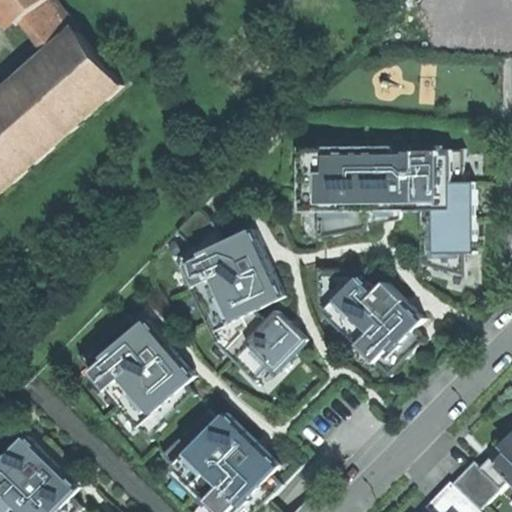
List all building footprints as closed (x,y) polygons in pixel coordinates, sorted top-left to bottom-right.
[(3,0),(23,24),(51,0),(3,0)] [(51,0),(23,24),(51,59),(82,32),(79,26),(58,0),(51,0)] [(0,196),(125,86),(82,32),(51,59),(0,103),(0,196)] [(320,178),(320,213),(371,212),(388,212),(424,211),(439,212),(448,212),(448,150),(448,146),(418,147),(417,145),(396,145),(396,147),(371,147),(371,140),(368,140),(368,142),(323,140),(323,138),(320,138),(320,148),(320,178)] [(303,148),(303,178),(320,178),(320,148),(303,148)] [(439,254),(468,254),(479,254),(478,182),(467,182),(467,149),(464,149),(464,150),(448,150),(448,212),(439,212),(439,254)] [(303,212),(320,213),(320,178),(303,178),(303,212)] [(179,261),(181,265),(228,244),(217,221),(203,207),(179,232),(194,246),(179,261)] [(439,254),(439,212),(424,211),(424,266),(427,266),(427,265),(465,275),(465,277),(468,277),(468,254),(439,254)] [(371,212),(320,213),(321,241),(324,241),(324,239),(369,229),(369,231),(371,231),(371,212)] [(212,330),(260,311),(251,291),(269,282),(258,259),(262,257),(258,249),(266,245),(258,229),(228,244),(181,265),(212,330)] [(251,291),(260,311),(290,296),(270,253),(266,245),(258,249),(262,257),(258,259),(269,282),(251,291)] [(335,318),(372,283),(372,267),(369,267),(369,269),(363,269),(353,269),(323,269),(324,268),(321,268),(322,305),(335,318)] [(382,292),(372,283),(335,318),(394,376),(396,374),(395,373),(427,340),(428,341),(430,339),(419,328),(428,319),(416,307),(391,282),(382,292)] [(234,358),(270,322),(261,313),(260,311),(212,330),(218,342),(234,358)] [(281,311),(270,322),(234,358),(259,382),(261,380),(259,378),(273,364),(280,371),(311,340),(295,324),(281,311)] [(93,371),(142,328),(130,314),(128,316),(129,318),(84,356),(83,355),(81,356),(93,371)] [(152,319),(142,328),(93,371),(154,441),(156,439),(154,438),(196,395),(197,396),(199,395),(171,362),(173,360),(170,357),(168,358),(159,349),(163,345),(161,343),(156,338),(161,334),(162,334),(164,333),(152,319)] [(242,393),(235,386),(232,389),(239,396),(242,393)] [(177,468),(220,426),(212,410),(210,411),(211,413),(168,453),(166,452),(164,454),(177,468)] [(0,469),(23,445),(0,423),(0,469)] [(244,443),(220,426),(177,468),(221,511),(259,511),(287,485),(264,463),(268,460),(262,454),(259,451),(256,454),(248,447),(249,445),(246,441),(244,443)] [(32,436),(23,445),(0,469),(0,511),(82,511),(85,509),(85,510),(87,507),(55,477),(57,475),(54,473),(52,471),(51,472),(42,464),(45,460),(39,454),(45,448),(32,436)] [(497,466),(511,480),(511,438),(504,447),(509,453),(503,460),(497,466)] [(505,488),(490,473),(478,462),(456,483),(484,510),(505,488)] [(511,480),(497,466),(490,473),(505,488),(511,481),(511,480)] [(430,507),(435,511),(485,511),(484,510),(456,483),(455,482),(430,507)]
